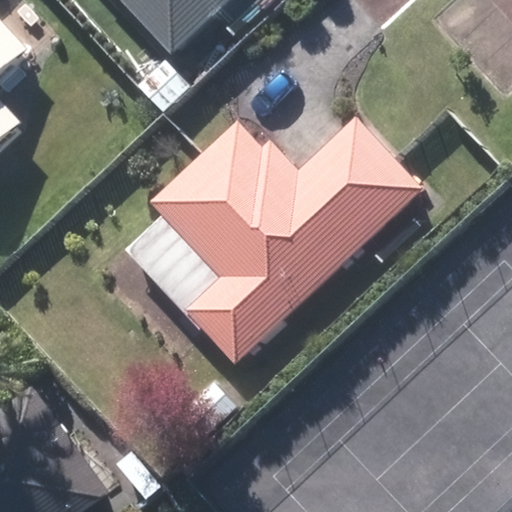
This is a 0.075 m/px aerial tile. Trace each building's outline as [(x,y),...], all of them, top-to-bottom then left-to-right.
[(133,0),(189,59),(251,0),(133,0)] [(41,56),(0,11),(0,158),(34,127),(1,92),(41,56)] [(203,315),(251,366),(437,193),(372,124),(330,162),(313,179),(282,147),(276,153),(252,128),(170,203),(241,280),(203,315)] [(196,415),(219,439),(249,410),(226,387),(196,415)] [(0,511),(98,511),(122,495),(46,392),(0,425),(0,511)] [(140,479),(155,499),(167,487),(152,469),(140,479)]
